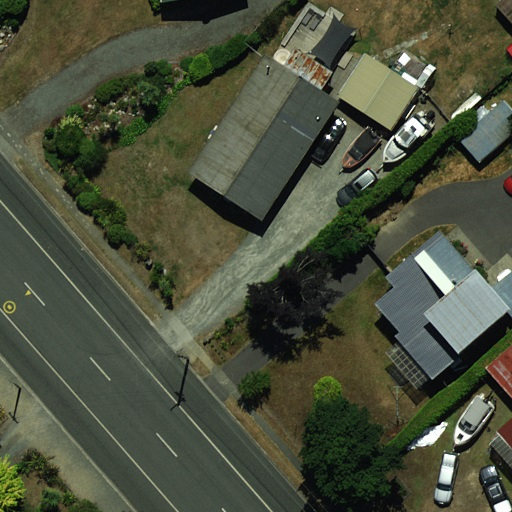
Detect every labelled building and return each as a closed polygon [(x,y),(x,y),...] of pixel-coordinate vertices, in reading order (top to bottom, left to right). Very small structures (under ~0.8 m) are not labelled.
[(257,45),(187,172),(267,217),(338,89),(257,45)] [(438,97),(373,53),(341,97),(390,130),(396,121),(413,133),(438,97)] [(439,230),(386,276),(395,287),(375,304),(400,333),(396,336),(432,378),(452,361),(424,328),(431,322),(458,353),(508,310),(439,230)] [(511,344),(486,368),(511,396),(511,344)] [(511,424),(500,434),(511,448),(511,424)]
